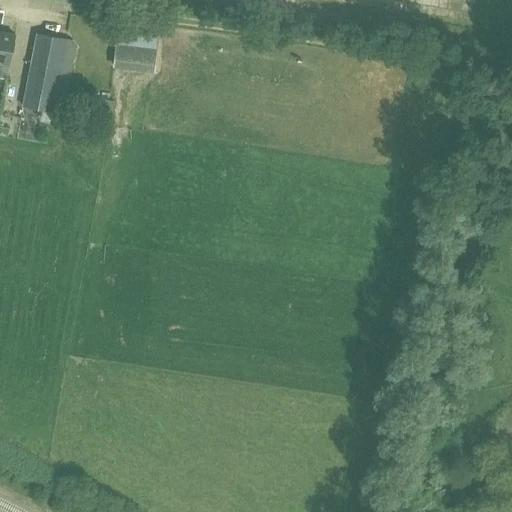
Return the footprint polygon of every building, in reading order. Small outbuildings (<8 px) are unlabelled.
[(0,63),(8,65),(14,33),(0,31),(0,63)] [(21,107),(41,110),(53,113),(67,39),(35,33),(21,107)] [(178,39),(173,57),(182,59),(187,41),(178,39)] [(155,49),(116,45),(113,66),(153,70),(155,49)] [(111,114),(112,114),(114,102),(90,98),(79,96),(76,107),(88,109),(111,114)] [(53,113),(41,110),(40,121),(51,123),(53,113)]
